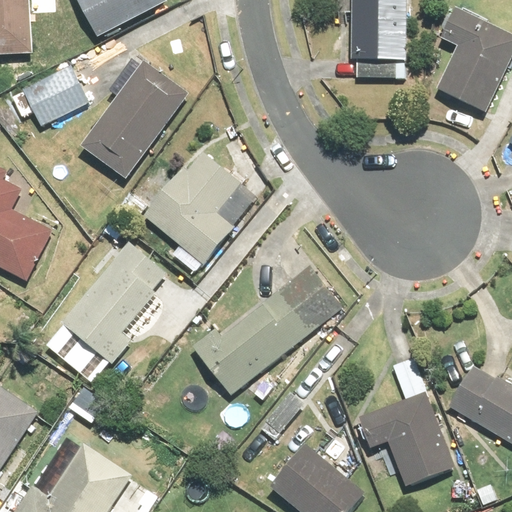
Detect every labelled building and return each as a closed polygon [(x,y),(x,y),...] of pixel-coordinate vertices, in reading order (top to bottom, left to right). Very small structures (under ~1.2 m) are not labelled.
[(58,0),(98,36),(130,0),(58,0)] [(356,80),(405,81),(407,0),(353,0),(351,63),(356,63),(356,80)] [(511,36),(454,9),(438,41),(456,50),(436,92),(487,116),(511,63),(511,36)] [(112,93),(119,98),(82,149),(125,182),(188,96),(144,64),(141,67),(135,63),(112,93)] [(23,92),(41,127),(87,103),(69,68),(23,92)] [(188,174),(182,170),(143,218),(203,267),(234,228),(217,215),(240,186),(202,156),(188,174)] [(0,267),(28,282),(52,234),(11,214),(23,192),(3,182),(7,174),(0,170),(0,267)] [(119,333),(167,276),(130,245),(62,326),(108,365),(128,341),(119,333)] [(222,341),(214,331),(191,350),(230,398),(342,309),(310,270),(222,341)] [(457,471),(415,360),(392,368),(404,402),(355,421),(367,453),(389,444),(406,490),(457,471)] [(511,448),(511,390),(472,369),(448,413),(511,448)] [(0,473),(36,416),(0,392),(0,473)] [(306,405),(290,392),(260,431),(276,443),(306,405)] [(351,511),(364,496),(347,482),(361,465),(345,424),(317,459),(301,447),(268,490),(295,511),(351,511)] [(110,511),(133,479),(82,445),(46,498),(32,489),(16,511),(110,511)]
